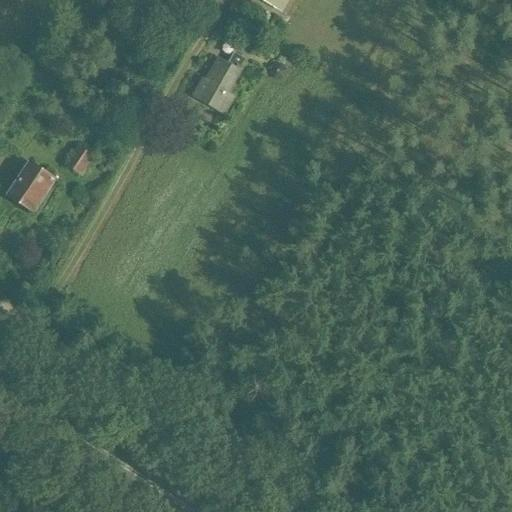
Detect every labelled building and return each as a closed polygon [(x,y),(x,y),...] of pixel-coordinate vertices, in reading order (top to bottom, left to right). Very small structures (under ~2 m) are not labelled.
[(238,72),(245,60),(235,54),(226,65),(219,61),(206,83),(204,81),(196,96),(225,113),(234,99),(227,95),(240,73),(238,72)] [(282,80),(286,73),(282,66),(274,67),(270,74),(274,81),(282,80)] [(81,177),(94,157),(79,147),(66,167),(81,177)] [(114,178),(119,169),(112,164),(107,173),(114,178)] [(44,175),(31,166),(10,197),(13,199),(15,202),(20,205),(23,205),(34,212),(54,182),(51,180),(56,173),(48,168),(44,175)]
